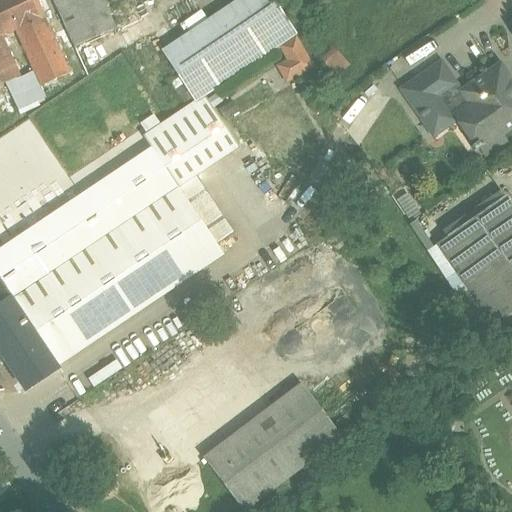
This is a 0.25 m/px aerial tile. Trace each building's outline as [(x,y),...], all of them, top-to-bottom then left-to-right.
[(36,0),(0,0),(0,85),(21,76),(2,36),(16,29),(36,73),(43,86),(71,73),(61,52),(53,34),(36,0)] [(116,28),(102,0),(53,0),(67,27),(53,34),(61,52),(76,46),(76,47),(116,28)] [(273,0),(240,0),(165,50),(199,100),(205,96),(206,95),(297,35),(273,0)] [(296,39),(281,49),(288,61),(278,68),(288,83),(314,66),(296,39)] [(346,66),(332,49),(322,57),(337,74),(346,66)] [(443,62),(404,89),(434,132),(456,117),(446,103),(462,92),(459,87),(460,86),(443,62)] [(462,92),(446,103),(456,117),(476,146),(473,147),(475,151),(482,146),(488,155),(508,142),(503,134),(511,127),(511,87),(510,84),(511,83),(511,81),(511,79),(502,64),(462,92)] [(36,73),(8,86),(20,110),(45,98),(43,93),(40,87),(43,86),(36,73)] [(43,86),(40,87),(43,93),(74,79),(71,73),(43,86)] [(198,100),(144,136),(153,147),(180,186),(198,174),(240,146),(206,95),(205,96),(199,100),(198,101),(198,100)] [(153,147),(0,249),(0,281),(11,298),(12,299),(180,186),(153,147)] [(236,232),(198,174),(180,186),(219,244),(236,232)] [(180,186),(12,299),(58,366),(225,253),(219,244),(180,186)] [(511,315),(511,206),(506,198),(447,239),(504,321),(511,315)] [(0,305),(11,298),(0,281),(0,305)] [(12,299),(11,298),(0,305),(0,350),(26,389),(58,367),(58,366),(12,299)] [(304,385),(207,458),(245,510),(343,437),(304,385)]
